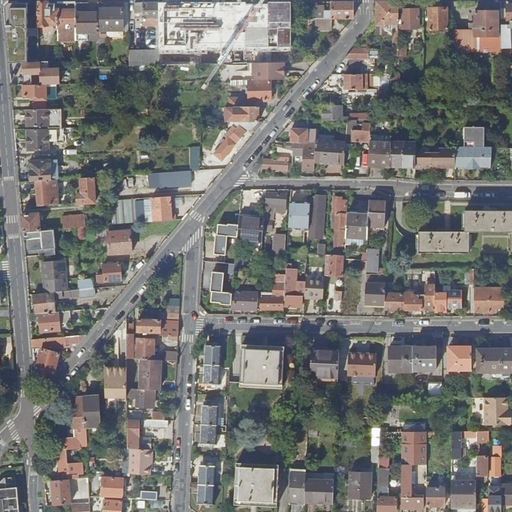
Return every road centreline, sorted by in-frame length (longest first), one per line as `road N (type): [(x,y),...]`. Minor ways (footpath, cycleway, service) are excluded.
road 1 (residential): [(511,326),(188,324)]
road 2 (residential): [(225,182),(511,186)]
road 3 (residential): [(27,416),(194,220)]
road 4 (residential): [(225,182),(361,22),(363,0)]
road 5 (residential): [(188,324),(179,511)]
road 6 (residential): [(16,268),(2,96)]
road 7 (residential): [(27,416),(16,268)]
